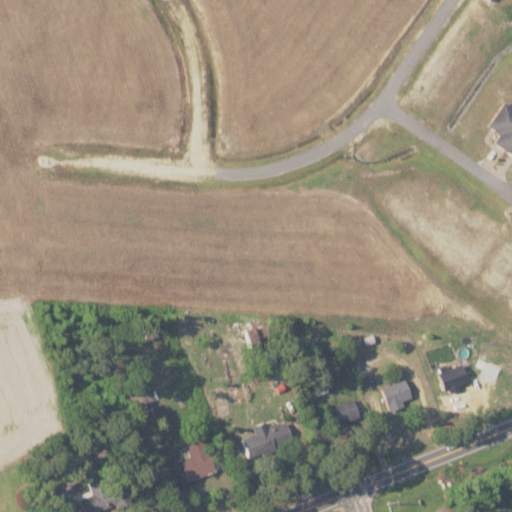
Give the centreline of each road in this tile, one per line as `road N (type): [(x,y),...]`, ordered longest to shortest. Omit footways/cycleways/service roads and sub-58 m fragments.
road 1 (residential): [(451,0),(384,103),(330,146),(264,169),(63,163)]
road 2 (primary): [(297,511),(511,426)]
road 3 (residential): [(197,171),(192,49),(171,0)]
road 4 (residential): [(384,103),(511,191)]
